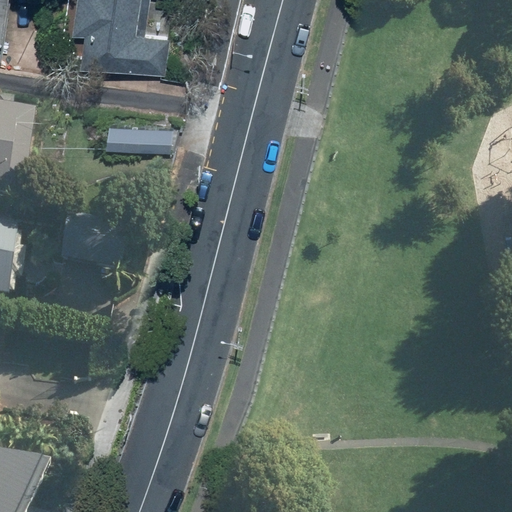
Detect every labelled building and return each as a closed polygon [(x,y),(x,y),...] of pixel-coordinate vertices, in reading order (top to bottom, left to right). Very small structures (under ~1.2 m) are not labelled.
[(5,25),(21,26),(23,0),(0,0),(0,30),(4,31),(5,25)] [(146,27),(147,0),(89,0),(85,62),(174,68),(176,29),(146,27)] [(42,112),(0,107),(0,194),(33,198),(42,112)] [(180,122),(121,115),(119,137),(177,144),(180,122)] [(133,221),(75,214),(69,261),(127,267),(133,221)] [(31,224),(0,220),(0,293),(24,296),(31,224)] [(0,511),(32,511),(55,470),(0,464),(0,511)]
